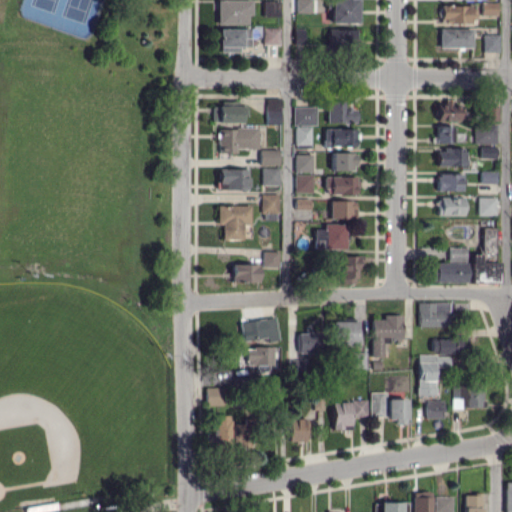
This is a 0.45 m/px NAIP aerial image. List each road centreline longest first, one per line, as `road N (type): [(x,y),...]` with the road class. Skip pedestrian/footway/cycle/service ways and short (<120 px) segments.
road 1 (residential): [(186,0),(179,141),(187,511)]
road 2 (residential): [(188,497),(511,436)]
road 3 (residential): [(184,304),(511,291)]
road 4 (residential): [(186,75),(511,76)]
road 5 (residential): [(396,0),(397,291)]
